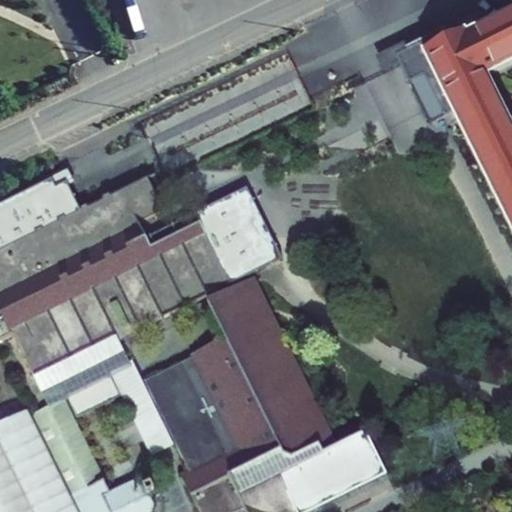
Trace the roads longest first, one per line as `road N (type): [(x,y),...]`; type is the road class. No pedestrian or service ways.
road 1 (unclassified): [(305,0),(0,145)]
road 2 (unknown): [(136,141),(310,58),(332,34),(335,0)]
